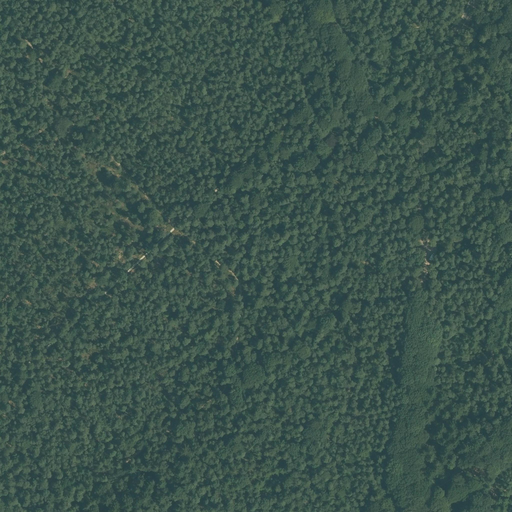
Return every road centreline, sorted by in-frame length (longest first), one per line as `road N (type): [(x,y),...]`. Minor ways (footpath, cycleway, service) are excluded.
road 1 (unclassified): [(398,509),(423,294),(423,102),(472,0)]
road 2 (track): [(174,227),(4,12)]
road 3 (unclassified): [(398,509),(511,436)]
